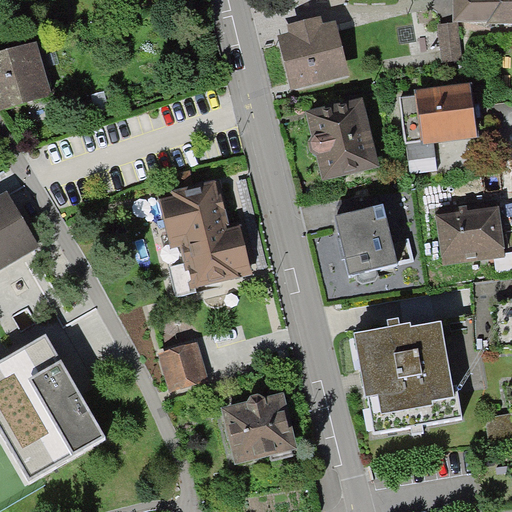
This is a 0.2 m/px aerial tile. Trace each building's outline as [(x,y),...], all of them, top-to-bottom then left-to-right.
[(511,22),(511,0),(454,0),(454,21),(489,21),(489,23),(511,22)] [(292,90),(349,75),(337,22),(323,25),(322,17),(301,22),(288,25),(290,33),(278,36),(292,90)] [(459,22),(438,24),(443,63),(463,61),(459,22)] [(0,52),(0,109),(52,96),(38,42),(0,52)] [(407,142),(424,140),(424,145),(434,144),(479,137),(471,81),(415,89),(416,96),(401,99),(407,142)] [(318,157),(324,180),(380,167),(363,97),(333,104),(307,111),(313,136),(309,142),(311,152),(318,157)] [(424,140),(407,142),(410,173),(437,170),(434,144),(424,145),(424,140)] [(197,292),(195,286),(251,273),(240,227),(230,229),(218,180),(171,191),(172,196),(159,199),(168,234),(161,236),(176,297),(197,292)] [(0,194),(0,268),(38,247),(6,191),(0,194)] [(437,213),(443,264),(507,256),(500,205),(437,213)] [(378,271),(399,266),(385,206),(361,212),(336,218),(351,278),(357,276),(359,282),(363,286),(377,283),(380,278),(378,271)] [(511,347),(511,301),(495,305),(498,348),(511,347)] [(463,420),(458,393),(454,394),(442,325),(411,331),(410,328),(355,338),(363,382),(373,436),(463,420)] [(0,363),(0,434),(30,485),(105,441),(88,411),(45,337),(0,363)] [(158,354),(170,392),(209,381),(197,343),(158,354)] [(236,464),(298,449),(284,393),(264,398),(259,394),(250,396),(247,402),(223,408),(236,464)] [(511,413),(486,418),(490,446),(511,442),(511,413)]
